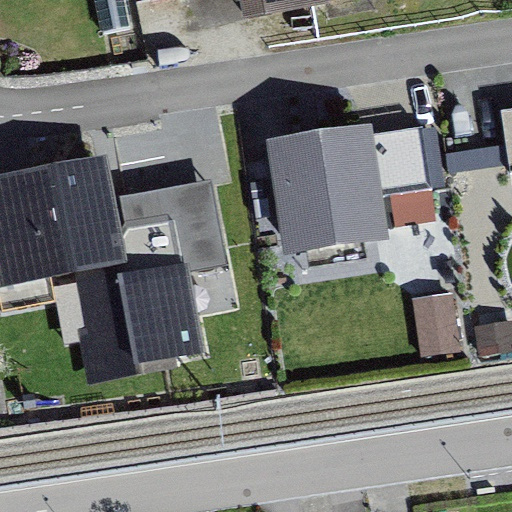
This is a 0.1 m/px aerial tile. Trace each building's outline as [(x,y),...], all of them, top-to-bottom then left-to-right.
[(128,0),(96,0),(103,34),(133,29),(128,0)] [(321,0),(243,0),(247,19),(322,4),(321,0)] [(511,112),(502,114),(511,174),(511,173),(511,112)] [(377,236),(371,200),(391,197),(396,227),(435,221),(421,131),(278,153),(292,249),(377,236)] [(97,167),(0,187),(0,266),(4,285),(73,270),(116,261),(110,229),(97,167)] [(171,217),(110,229),(116,261),(73,270),(95,375),(179,357),(163,282),(183,277),(171,217)] [(417,321),(422,356),(458,351),(453,316),(417,321)]
